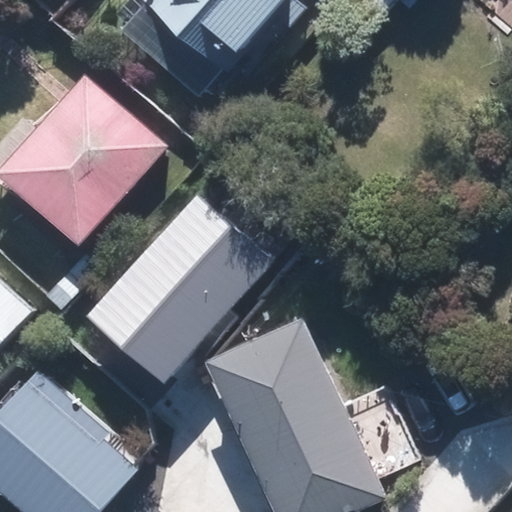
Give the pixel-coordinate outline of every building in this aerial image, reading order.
[(132,0),(115,19),(201,100),(226,74),(237,84),(309,8),(299,0),(132,0)] [(3,176),(82,248),(172,151),(92,79),(42,133),(30,122),(0,154),(0,170),(4,175),(3,176)] [(87,316),(165,383),(273,260),(196,192),(87,316)] [(0,349),(37,308),(0,274),(0,349)] [(362,511),(391,499),(307,321),(210,365),(278,511),(362,511)] [(44,372),(0,422),(0,490),(25,511),(106,511),(140,474),(105,443),(114,433),(44,372)]
